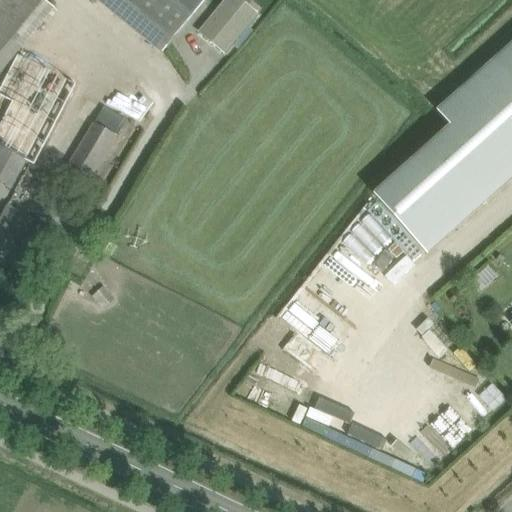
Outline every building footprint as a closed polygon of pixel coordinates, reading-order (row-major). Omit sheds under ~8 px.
[(0,0),(0,96),(9,104),(5,112),(0,121),(0,145),(26,159),(71,72),(23,48),(55,9),(44,0),(0,0)] [(96,0),(162,53),(194,14),(205,0),(96,0)] [(240,0),(223,0),(198,31),(226,54),(233,45),(247,27),(258,14),(240,0)] [(450,126),(374,194),(428,255),(511,180),(511,43),(437,111),(450,126)] [(104,107),(67,167),(89,182),(118,136),(116,135),(125,120),(104,107)] [(26,159),(0,145),(0,182),(11,188),(26,159)] [(8,205),(0,220),(0,256),(21,268),(45,225),(8,205)] [(0,220),(8,205),(1,218),(0,217),(0,220)] [(115,299),(104,286),(92,297),(103,310),(115,299)] [(463,356),(451,370),(459,377),(453,383),(485,410),(502,390),(463,356)]
